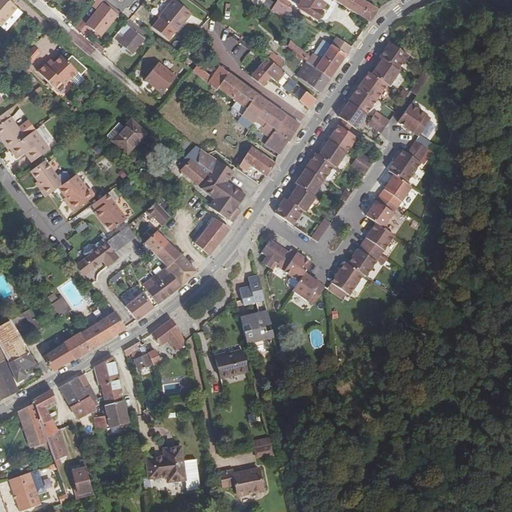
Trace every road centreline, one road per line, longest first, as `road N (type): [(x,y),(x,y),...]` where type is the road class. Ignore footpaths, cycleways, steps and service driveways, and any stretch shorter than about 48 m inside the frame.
road 1 (residential): [(0,412),(153,322),(219,262),(253,213)]
road 2 (residential): [(253,213),(374,33),(415,0)]
road 3 (residential): [(395,138),(319,256),(253,213)]
